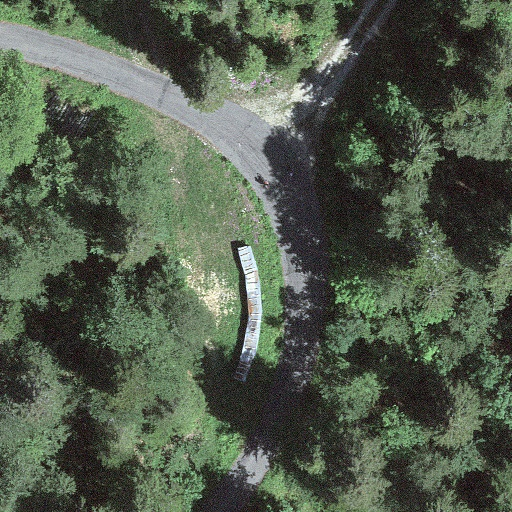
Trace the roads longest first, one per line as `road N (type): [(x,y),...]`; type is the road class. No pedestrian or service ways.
road 1 (track): [(223,511),(265,447),(302,333),(292,212),(270,147),(160,89),(0,39)]
road 2 (track): [(386,0),(270,147)]
